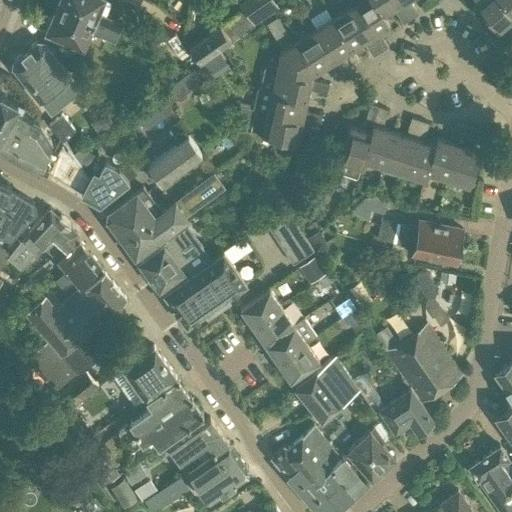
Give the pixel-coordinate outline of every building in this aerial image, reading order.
[(58,0),(57,5),(93,20),(101,0),(58,0)] [(252,0),(265,17),(279,7),(274,0),(252,0)] [(347,0),(351,5),(380,50),(388,45),(383,38),(378,30),(389,23),(382,13),(373,0),(347,0)] [(399,0),(373,0),(382,13),(393,6),(401,2),(399,0)] [(399,0),(401,2),(403,5),(411,17),(419,12),(410,0),(399,0)] [(511,16),(511,9),(504,0),(476,0),(475,2),(498,28),(511,16)] [(93,20),(57,5),(53,15),(50,15),(47,23),(49,26),(47,30),(82,44),(93,20)] [(351,5),(333,16),(352,46),(362,40),(373,55),(380,50),(351,5)] [(411,17),(403,5),(395,10),(404,22),(411,17)] [(333,16),(315,28),(334,58),(342,53),(352,46),(333,16)] [(117,31),(121,22),(107,17),(103,25),(117,31)] [(266,25),(272,33),(282,26),(277,18),(266,25)] [(220,24),(189,45),(201,63),(232,42),(220,24)] [(114,40),(117,31),(103,25),(100,34),(114,40)] [(315,28),(294,41),(315,70),(326,63),(335,77),(336,78),(344,73),(336,62),(334,58),(315,28)] [(14,57),(12,67),(38,100),(43,96),(51,107),(74,89),(72,86),(81,80),(74,71),(70,75),(44,41),(36,41),(14,57)] [(315,70),(294,41),(280,50),(271,90),(306,98),(308,88),(316,90),(316,93),(326,95),(328,82),(314,80),(311,76),(312,72),(315,70)] [(344,73),(351,69),(344,57),(336,62),(344,73)] [(173,76),(166,66),(155,74),(162,84),(173,76)] [(181,85),(185,93),(202,82),(192,68),(181,75),(185,82),(181,85)] [(306,98),(271,90),(257,87),(253,108),(319,123),(321,114),(303,110),(306,98)] [(147,129),(173,111),(160,92),(128,114),(136,126),(141,121),(147,129)] [(53,171),(62,154),(50,148),(52,143),(40,123),(21,113),(24,107),(0,93),(0,119),(27,135),(15,157),(46,173),(48,168),(53,171)] [(339,159),(336,169),(357,176),(361,166),(360,166),(379,106),(371,103),(362,129),(350,125),(339,159)] [(319,123),(253,108),(243,106),(240,119),(253,121),(251,130),(296,140),(299,128),(317,131),(319,123)] [(379,106),(360,166),(361,166),(363,158),(383,165),(394,131),(382,127),(388,109),(379,106)] [(61,113),(47,123),(60,140),(74,130),(61,113)] [(411,117),(406,131),(416,134),(420,120),(411,117)] [(27,135),(0,119),(0,148),(15,157),(27,135)] [(420,120),(416,134),(424,137),(429,123),(420,120)] [(437,137),(435,144),(428,171),(445,177),(463,126),(455,123),(449,140),(437,137)] [(463,126),(445,177),(468,184),(479,150),(466,146),(472,129),(463,126)] [(155,179),(158,177),(161,181),(201,151),(188,134),(187,135),(185,132),(181,130),(174,135),(174,139),(177,142),(148,163),(150,166),(147,168),(147,172),(151,178),(155,179)] [(394,131),(383,165),(404,172),(415,138),(405,134),(394,131)] [(415,138),(404,172),(425,178),(427,171),(428,171),(435,144),(423,140),(415,138)] [(85,143),(73,153),(82,165),(95,155),(85,143)] [(53,171),(51,175),(82,191),(84,187),(90,175),(82,165),(73,154),(73,153),(67,146),(62,154),(53,171)] [(298,165),(314,172),(321,158),(306,150),(298,165)] [(100,202),(129,180),(119,167),(104,159),(97,172),(93,169),(90,175),(84,187),(82,191),(81,192),(82,192),(100,201),(99,201),(100,202)] [(175,198),(161,208),(122,237),(135,254),(187,216),(187,215),(224,187),(213,172),(176,199),(175,198)] [(0,208),(1,209),(10,186),(0,181),(0,208)] [(122,237),(161,208),(143,185),(108,209),(107,217),(122,237)] [(10,186),(1,209),(0,213),(0,229),(10,234),(35,207),(33,200),(10,186)] [(350,207),(369,218),(374,193),(370,192),(350,207)] [(50,206),(24,234),(7,256),(20,269),(43,243),(55,254),(63,246),(75,233),(77,230),(50,206)] [(272,231),(292,217),(286,207),(265,220),(272,231)] [(272,231),(279,241),(299,227),(292,217),(272,231)] [(382,217),(379,227),(395,231),(397,221),(382,217)] [(398,230),(457,244),(458,240),(462,239),(463,233),(460,231),(461,226),(419,217),(417,224),(407,222),(406,223),(400,221),(398,230)] [(139,260),(158,286),(185,267),(189,273),(210,258),(188,225),(139,260)] [(299,227),(279,241),(286,252),(306,238),(299,227)] [(395,231),(379,227),(377,237),(393,241),(395,231)] [(307,237),(314,247),(325,239),(319,229),(307,237)] [(457,244),(398,230),(395,242),(404,243),(404,245),(413,246),(412,253),(454,261),(455,257),(458,256),(460,248),(457,246),(457,244)] [(75,233),(63,246),(65,249),(57,256),(78,282),(100,263),(75,233)] [(313,248),(306,238),(286,252),(293,262),(313,248)] [(185,321),(184,322),(186,324),(188,322),(208,307),(204,302),(219,291),(223,297),(244,282),(244,283),(246,281),(244,279),(224,251),(225,251),(223,249),(163,292),(164,293),(165,293),(185,321)] [(303,262),(312,275),(323,268),(314,254),(303,262)] [(46,293),(45,293),(36,300),(25,309),(49,337),(28,355),(55,389),(84,367),(102,352),(86,332),(126,296),(112,279),(104,270),(104,271),(100,266),(101,265),(100,263),(78,282),(81,285),(61,302),(51,290),(46,294),(46,293)] [(434,296),(437,287),(426,271),(417,270),(407,277),(405,287),(416,303),(425,303),(434,296)] [(443,280),(451,283),(454,274),(441,271),(439,278),(443,279),(443,280)] [(332,280),(327,273),(317,279),(322,286),(332,280)] [(36,300),(45,293),(30,277),(21,285),(36,300)] [(253,325),(281,305),(269,286),(240,307),(253,325)] [(342,315),(352,308),(347,301),(337,308),(342,315)] [(293,322),(281,305),(253,325),(265,342),(293,322)] [(352,308),(342,315),(346,322),(357,315),(352,308)] [(303,315),(293,322),(265,342),(277,360),(306,340),(316,333),(303,315)] [(411,385),(422,400),(463,373),(428,321),(386,349),(411,385)] [(319,358),(306,340),(277,360),(290,378),(319,358)] [(176,375),(154,344),(112,373),(134,404),(146,397),(176,375)] [(362,390),(372,383),(364,371),(353,379),(334,354),(293,385),(321,420),(344,401),(343,399),(359,387),(361,389),(362,390)] [(511,358),(494,372),(504,386),(503,387),(511,399),(511,404),(495,417),(511,440),(511,358)] [(84,367),(55,389),(50,393),(64,410),(98,384),(84,367)] [(140,429),(151,421),(149,417),(165,406),(167,409),(190,394),(176,375),(146,397),(150,404),(126,422),(131,430),(137,426),(140,429)] [(385,402),(372,383),(362,390),(376,409),(379,406),(396,430),(410,420),(419,432),(434,418),(422,400),(411,385),(385,402)] [(488,406),(503,400),(498,388),(483,393),(488,406)] [(202,411),(190,394),(167,409),(165,406),(149,417),(151,421),(140,429),(137,426),(131,430),(126,422),(116,429),(130,449),(142,441),(142,440),(150,434),(157,443),(202,411)] [(228,440),(210,416),(167,447),(179,462),(206,442),(213,451),(228,440)] [(284,443),(271,454),(274,458),(298,485),(321,465),(319,463),(321,461),(319,459),(323,456),(318,451),(328,442),(313,423),(287,447),(284,443)] [(328,436),(334,443),(349,430),(342,423),(328,436)] [(76,445),(93,433),(86,424),(69,437),(76,445)] [(371,474),(394,453),(384,441),(386,439),(375,424),(371,428),(370,427),(346,447),(371,474)] [(94,448),(102,460),(112,453),(117,461),(125,456),(111,437),(94,448)] [(228,440),(213,451),(187,470),(208,501),(245,475),(248,465),(247,465),(228,440)] [(340,456),(328,442),(318,451),(323,456),(319,459),(321,461),(319,463),(321,465),(334,479),(336,477),(351,494),(365,480),(342,454),(340,456)] [(94,448),(92,444),(82,451),(92,466),(102,460),(94,448)] [(511,511),(511,463),(508,466),(503,460),(508,456),(499,444),(469,466),(478,478),(482,475),(487,481),(482,485),(502,511),(511,511)] [(112,453),(102,460),(92,466),(103,483),(118,473),(114,466),(119,463),(117,461),(112,453)] [(138,461),(124,471),(131,482),(146,472),(138,461)] [(334,479),(321,465),(298,485),(321,511),(330,511),(351,494),(336,477),(334,479)] [(158,490),(166,502),(187,488),(179,476),(158,490)] [(124,479),(106,490),(118,508),(136,497),(124,479)] [(145,483),(135,490),(142,501),(153,494),(145,483)] [(473,511),(458,488),(423,511),(473,511)]
